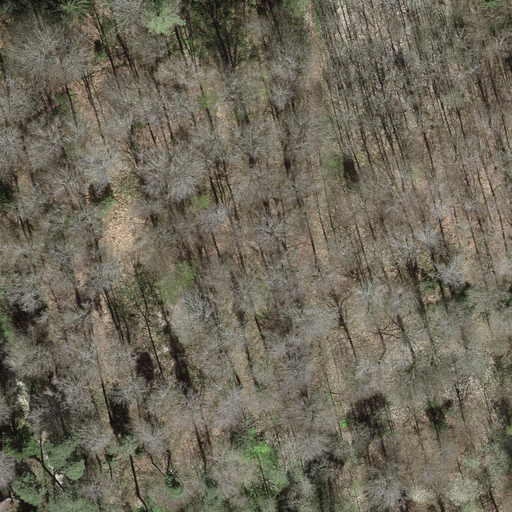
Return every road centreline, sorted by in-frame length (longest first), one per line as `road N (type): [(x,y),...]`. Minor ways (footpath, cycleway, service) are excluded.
road 1 (track): [(312,0),(325,181),(313,246),(175,483),(146,511)]
road 2 (track): [(0,312),(78,511)]
